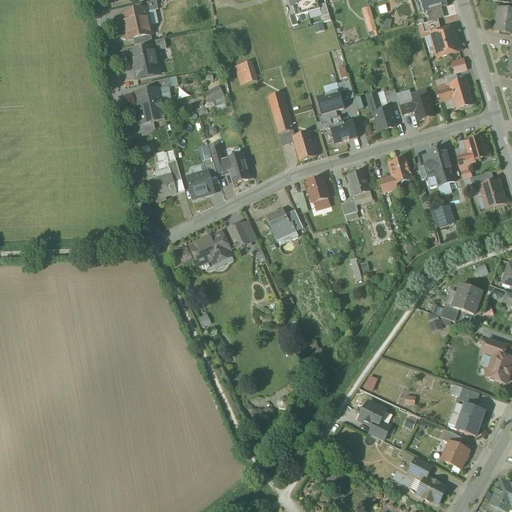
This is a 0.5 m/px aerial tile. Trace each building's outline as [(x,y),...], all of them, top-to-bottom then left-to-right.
[(315,0),(290,0),(296,17),(319,10),(315,0)] [(158,11),(157,3),(134,8),(135,15),(124,17),(129,42),(155,36),(150,13),(158,11)] [(371,9),(364,11),(370,34),(377,32),(371,9)] [(511,11),(499,9),(495,32),(511,34),(511,11)] [(436,34),(444,32),(441,22),(426,26),(428,33),(435,31),(436,34)] [(439,61),(466,53),(459,28),(444,32),(436,34),(432,35),(439,61)] [(192,35),(184,36),(166,40),(167,50),(186,46),(187,49),(195,47),(192,35)] [(158,48),(131,53),(137,82),(163,76),(158,48)] [(254,63),(236,68),(241,87),(260,82),(254,63)] [(475,108),(468,81),(451,86),(438,90),(442,105),(455,101),(459,112),(475,108)] [(161,90),(136,95),(143,128),(167,122),(161,90)] [(319,98),(323,116),(347,109),(342,92),(319,98)] [(399,106),(396,93),(387,95),(390,109),(399,106)] [(400,108),(403,118),(417,114),(420,123),(437,119),(431,99),(414,103),(415,104),(414,104),(411,94),(398,97),(401,107),(400,108)] [(285,95),(270,99),(281,136),(296,132),(285,95)] [(373,119),(376,118),(381,136),(398,131),(392,110),(384,112),(379,95),(368,98),(373,119)] [(340,116),(318,123),(321,131),(329,129),(334,145),(356,138),(351,119),(342,122),(340,116)] [(313,134),(295,138),(301,161),(319,157),(313,134)] [(468,145),(471,155),(459,158),(463,173),(478,169),(476,163),(491,158),(485,139),(468,145)] [(219,180),(231,176),(234,187),(253,181),(245,156),(229,161),(226,148),(211,152),(219,180)] [(429,156),(432,166),(425,168),(428,182),(440,179),(456,174),(448,150),(429,156)] [(410,161),(391,166),(394,178),(381,182),(385,197),(401,193),(400,186),(416,182),(410,161)] [(213,162),(204,165),(207,175),(187,181),(193,203),(214,197),(211,184),(219,182),(213,162)] [(179,199),(179,196),(185,194),(177,164),(170,166),(173,177),(151,183),(157,205),(179,199)] [(367,174),(350,179),(355,198),(372,194),(367,174)] [(502,182),(495,183),(493,176),(472,183),(475,195),(483,192),(489,213),(509,207),(502,182)] [(326,179),(308,185),(315,206),(332,200),(326,179)] [(355,203),(343,206),(345,218),(358,215),(355,203)] [(278,243),(297,235),(298,235),(303,232),(295,214),(289,216),(288,214),(287,211),(267,219),(278,243)] [(244,226),(229,232),(238,255),(254,248),(244,226)] [(202,271),(214,265),(216,269),(235,261),(233,257),(235,257),(226,235),(193,249),(202,271)] [(486,296),(462,288),(454,310),(462,313),(478,319),(486,296)] [(457,325),(462,313),(454,310),(449,308),(444,320),(457,325)] [(442,322),(432,325),(434,334),(444,331),(442,322)] [(511,350),(489,343),(485,356),(495,359),(488,380),(511,388),(511,383),(511,358),(509,358),(511,350)] [(468,406),(477,410),(482,397),(464,390),(459,403),(468,406)] [(417,400),(407,399),(406,408),(416,409),(417,400)] [(390,414),(369,403),(360,423),(374,431),(371,437),(386,445),(394,429),(384,425),(390,414)] [(477,410),(468,406),(458,432),(480,440),(490,414),(477,410)] [(445,441),(452,444),(461,449),(465,441),(449,433),(445,441)] [(461,449),(452,444),(443,462),(465,472),(473,454),(461,449)] [(438,471),(418,460),(410,476),(427,485),(420,496),(441,507),(449,491),(432,482),(438,471)] [(511,511),(511,485),(502,481),(490,507),(500,511),(511,511)]
